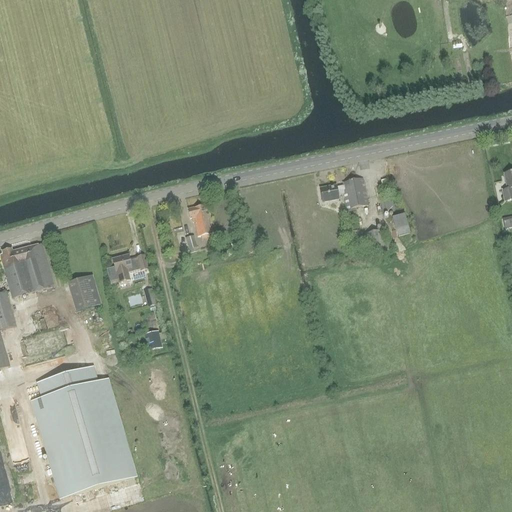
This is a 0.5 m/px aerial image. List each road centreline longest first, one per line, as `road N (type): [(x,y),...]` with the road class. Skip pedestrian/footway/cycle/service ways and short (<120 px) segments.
road 1 (tertiary): [(0,239),(144,199),(511,120)]
road 2 (track): [(144,199),(221,511)]
